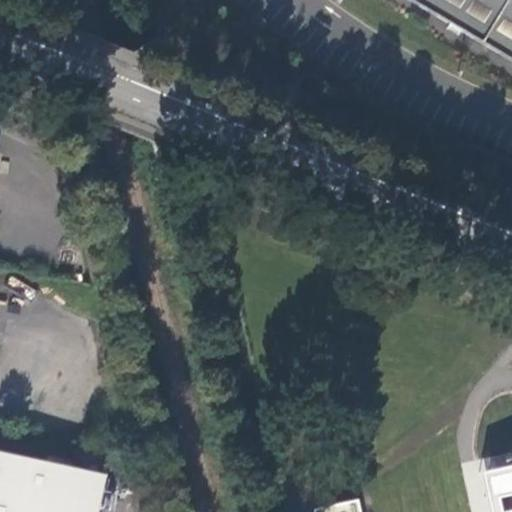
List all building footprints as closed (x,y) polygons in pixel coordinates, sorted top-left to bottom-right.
[(407,0),(479,42),(504,0),(407,0)] [(511,0),(504,0),(479,42),(511,61),(511,0)] [(0,511),(95,511),(104,476),(0,452),(0,511)] [(511,511),(511,464),(479,471),(487,511),(511,511)] [(315,508),(315,511),(360,511),(358,499),(315,508)]
